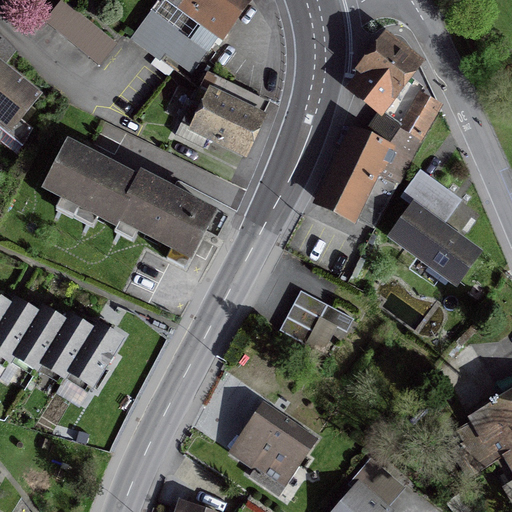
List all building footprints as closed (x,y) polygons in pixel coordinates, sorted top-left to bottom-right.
[(159,0),(151,11),(207,52),(221,33),(222,34),(247,0),(159,0)] [(43,23),(54,32),(72,11),(61,2),(43,23)] [(54,32),(97,67),(115,45),(72,11),(54,32)] [(0,121),(11,131),(38,97),(1,68),(13,52),(0,38),(0,121)] [(349,88),(381,113),(420,140),(438,108),(416,97),(414,99),(401,89),(408,80),(406,78),(417,64),(384,39),(360,71),(361,72),(349,88)] [(266,104),(205,74),(181,123),(207,136),(243,154),(259,120),(258,119),(266,104)] [(365,136),(354,131),(319,204),(349,218),(363,188),(379,196),(386,181),(395,187),(420,140),(381,113),(365,136)] [(115,225),(118,221),(190,258),(212,215),(181,199),(183,196),(177,193),(171,190),(170,193),(140,177),(137,182),(107,167),(109,164),(102,161),(97,158),(96,161),(65,145),(43,188),(115,225)] [(475,255),(412,210),(392,238),(418,257),(421,252),(458,279),(475,255)] [(352,321),(299,293),(278,332),(304,346),(318,320),(345,334),(352,321)] [(25,307),(14,300),(10,306),(0,300),(0,359),(7,364),(8,364),(12,358),(35,372),(35,373),(39,366),(62,380),(63,381),(67,374),(90,389),(104,367),(110,366),(114,359),(110,357),(121,340),(107,332),(96,325),(95,324),(91,331),(80,324),(69,317),(68,316),(64,322),(52,315),(42,309),(41,308),(37,314),(25,307)] [(511,397),(457,431),(481,470),(511,451),(511,397)] [(313,440),(267,408),(234,456),(255,471),(249,478),(276,497),(293,472),(289,469),(307,443),(310,445),(313,440)] [(404,486),(371,460),(357,478),(390,505),(404,486)] [(335,511),(383,511),(356,488),(335,511)]
